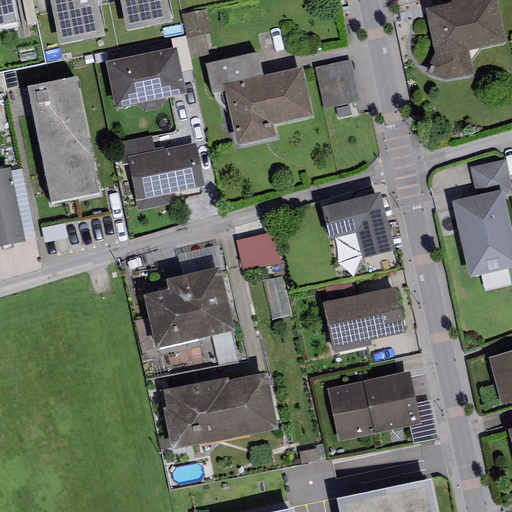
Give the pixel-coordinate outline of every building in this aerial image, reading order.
[(0,33),(17,30),(10,0),(8,0),(0,1),(0,33)] [(95,0),(48,0),(59,49),(104,40),(95,0)] [(165,0),(118,0),(126,35),(171,26),(165,0)] [(496,0),(449,0),(451,7),(425,12),(434,57),(425,76),(444,83),(473,78),(469,53),(505,45),(496,0)] [(176,50),(104,65),(114,112),(186,97),(176,50)] [(275,140),(272,128),(312,120),(302,70),(262,79),(257,56),(207,66),(213,96),(227,93),(236,136),(238,148),(275,140)] [(350,62),(314,69),(323,110),(359,103),(350,62)] [(76,80),(26,91),(50,208),(100,198),(76,80)] [(194,144),(155,153),(152,138),(118,145),(123,167),(127,166),(135,204),(204,189),(194,144)] [(10,171),(0,173),(0,250),(25,245),(10,171)] [(511,235),(502,194),(451,206),(469,281),(511,271),(511,235)] [(380,197),(321,211),(329,243),(355,237),(361,264),(394,256),(380,197)] [(240,240),(249,271),(285,261),(276,231),(240,240)] [(220,272),(165,284),(167,295),(143,300),(155,353),(234,336),(220,272)] [(395,290),(322,306),(333,357),(371,349),(370,344),(405,336),(395,290)] [(511,354),(488,362),(502,409),(511,405),(511,354)] [(409,373),(327,390),(338,444),(420,427),(409,373)] [(227,382),(162,394),(166,412),(163,413),(170,454),(277,434),(266,377),(228,384),(227,382)] [(435,511),(430,486),(336,506),(337,511),(435,511)]
